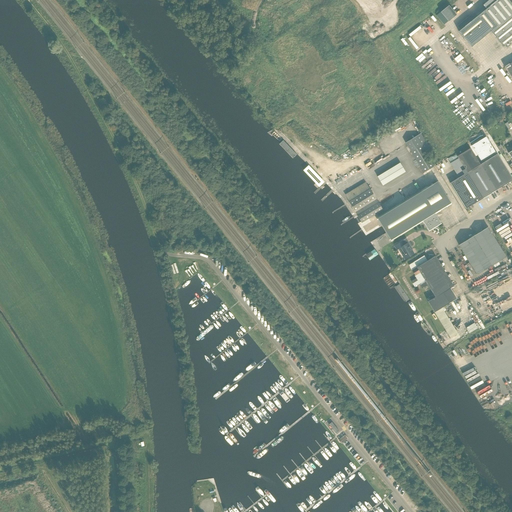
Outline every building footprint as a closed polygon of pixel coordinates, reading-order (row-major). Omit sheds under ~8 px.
[(490,31),(503,47),(504,46),(507,48),(511,44),(510,42),(511,40),(511,4),(508,0),(488,0),(483,5),(486,9),(475,18),(473,15),(471,16),(470,15),(457,26),(461,30),(459,31),(471,47),(490,31)] [(456,15),(449,5),(441,12),(448,21),(456,15)] [(405,143),(424,173),(434,166),(426,154),(431,151),(421,133),(405,143)] [(497,153),(488,137),(472,147),(482,162),(497,153)] [(467,172),(483,198),(496,190),(480,164),(470,148),(457,156),(458,158),(467,172)] [(480,164),(496,190),(511,180),(511,178),(497,154),(480,164)] [(458,158),(450,163),(459,177),(467,172),(458,158)] [(382,186),(406,174),(401,164),(377,177),(382,186)] [(467,172),(459,177),(455,180),(450,183),(466,209),(483,198),(467,172)] [(451,203),(437,182),(377,218),(390,240),(423,220),(429,231),(441,223),(434,213),(451,203)] [(357,215),(357,216),(361,223),(383,210),(378,203),(376,199),(370,189),(368,190),(365,184),(351,192),(352,193),(346,196),(350,201),(348,202),(355,212),(357,215)] [(477,275),(492,266),(506,257),(488,227),(459,245),(477,275)] [(405,259),(414,254),(407,243),(405,244),(403,240),(394,246),(396,250),(398,249),(405,259)] [(416,263),(410,267),(417,278),(412,281),(415,287),(419,285),(421,289),(423,288),(427,285),(433,294),(431,296),(429,297),(431,300),(430,300),(428,302),(437,316),(450,338),(454,336),(457,334),(458,333),(444,311),(451,306),(449,303),(457,299),(449,286),(432,258),(427,261),(425,257),(418,261),(418,262),(417,262),(416,263)] [(466,328),(469,334),(478,329),(475,323),(466,328)]
